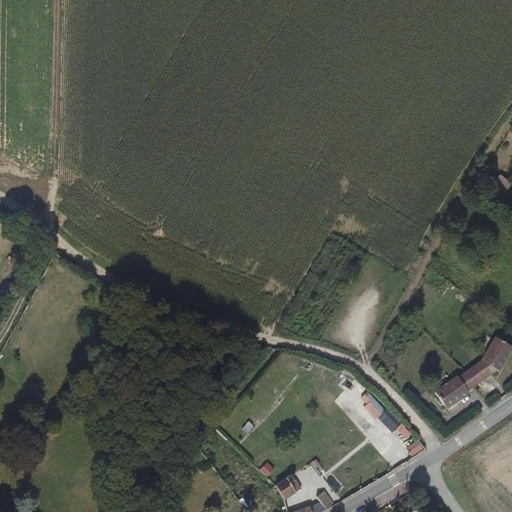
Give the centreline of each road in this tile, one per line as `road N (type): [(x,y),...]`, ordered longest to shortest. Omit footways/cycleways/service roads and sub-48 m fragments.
road 1 (track): [(0,206),(178,316),(321,349),(395,394),(437,456)]
road 2 (track): [(42,229),(50,0)]
